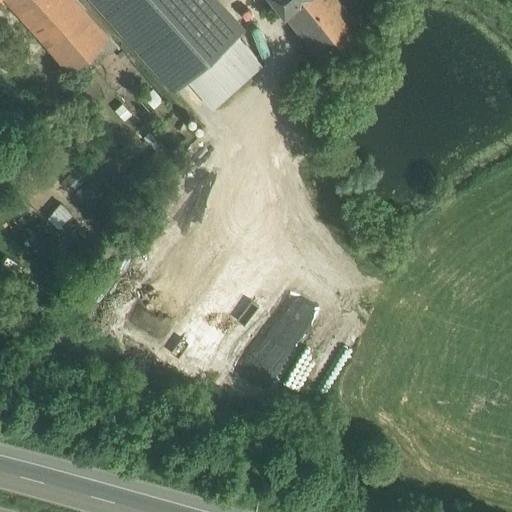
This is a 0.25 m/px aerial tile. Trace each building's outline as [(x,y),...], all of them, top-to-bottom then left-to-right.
[(77,0),(6,0),(68,70),(84,55),(96,45),(108,34),(77,0)] [(242,27),(217,0),(93,0),(173,89),(186,77),(236,33),(242,27)] [(272,0),(305,40),(343,6),(337,0),(272,0)] [(350,0),(343,6),(305,40),(330,71),(341,62),(334,52),(362,30),(363,31),(371,24),(362,14),(365,11),(356,0),(350,0)] [(236,33),(186,77),(207,102),(256,58),(236,33)] [(108,34),(96,45),(105,54),(116,43),(108,34)] [(96,45),(84,55),(92,65),(105,54),(96,45)] [(332,113),(325,111),(323,121),(331,122),(332,113)]
